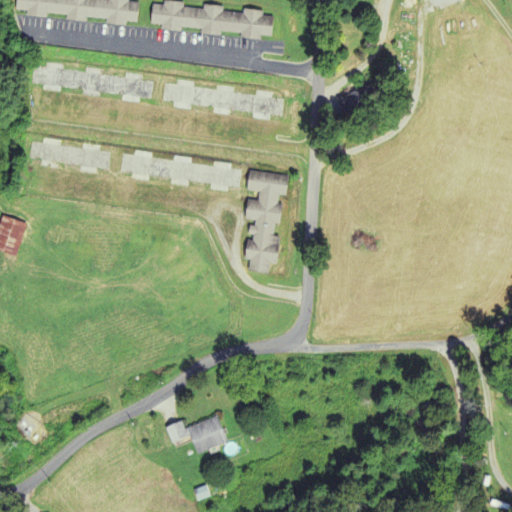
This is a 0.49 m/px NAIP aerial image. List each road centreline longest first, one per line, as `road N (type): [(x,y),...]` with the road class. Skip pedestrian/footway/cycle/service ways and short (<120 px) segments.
road 1 (residential): [(283,337),(301,294),(327,0)]
road 2 (residential): [(0,493),(197,362),(283,337)]
road 3 (residential): [(283,337),(367,347),(475,344)]
road 4 (residential): [(434,346),(452,391),(456,511)]
